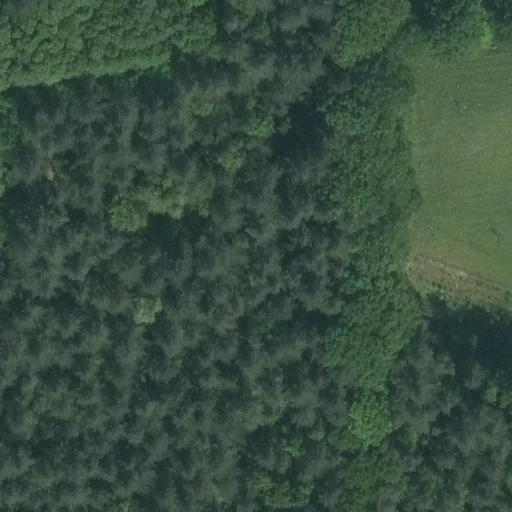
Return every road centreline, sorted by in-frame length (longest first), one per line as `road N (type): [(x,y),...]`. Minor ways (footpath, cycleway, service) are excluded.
road 1 (track): [(343,511),(342,0)]
road 2 (track): [(0,63),(342,14)]
